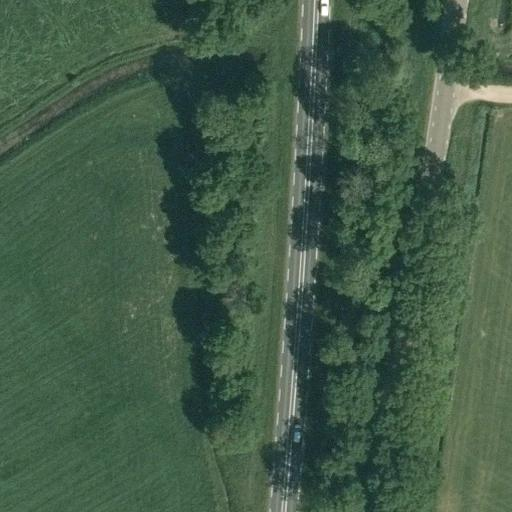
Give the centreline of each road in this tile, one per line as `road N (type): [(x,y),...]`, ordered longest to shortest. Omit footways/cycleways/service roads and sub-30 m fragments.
road 1 (primary): [(281,511),(312,0)]
road 2 (unclassified): [(384,511),(445,91)]
